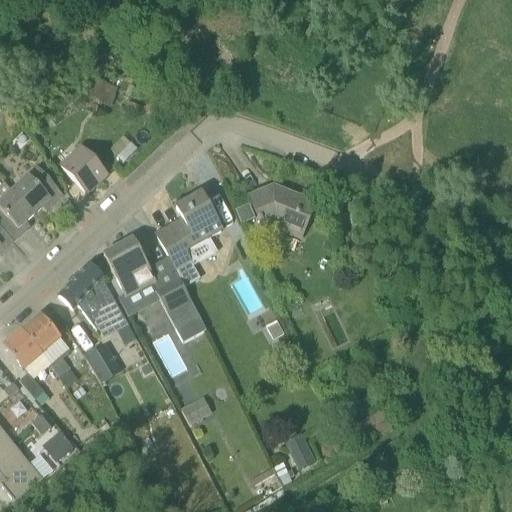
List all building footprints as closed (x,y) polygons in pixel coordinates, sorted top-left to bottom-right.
[(118,90),(98,81),(90,100),(110,108),(118,90)] [(86,196),(107,177),(81,149),(60,169),(86,196)] [(12,193),(34,217),(42,210),(45,214),(63,198),(37,170),(12,193)] [(34,217),(12,193),(10,195),(2,186),(0,187),(0,231),(12,244),(30,228),(26,224),(34,217)] [(303,201),(273,189),(272,193),(264,196),(262,194),(249,199),(266,237),(279,232),(300,240),(312,210),(301,206),(303,201)] [(176,272),(190,263),(185,254),(221,234),(214,222),(215,222),(200,196),(176,210),(182,221),(156,236),(176,272)] [(248,205),(235,211),(241,225),(254,220),(248,205)] [(0,256),(12,244),(0,231),(0,256)] [(126,300),(154,284),(132,243),(104,258),(126,300)] [(126,325),(101,279),(88,266),(58,298),(73,312),(78,307),(100,338),(126,325)] [(169,318),(181,312),(191,306),(177,282),(155,294),(169,318)] [(41,356),(41,357),(59,379),(70,370),(63,361),(69,355),(58,342),(60,341),(40,317),(22,333),(41,356)] [(269,345),(283,337),(274,320),(260,327),(269,345)] [(22,372),(41,357),(41,356),(22,333),(3,349),(22,372)] [(109,344),(87,355),(101,384),(123,374),(109,344)] [(36,402),(44,394),(28,375),(19,383),(36,402)] [(3,393),(8,399),(17,392),(13,386),(3,393)] [(81,389),(72,395),(77,401),(86,395),(81,389)] [(204,419),(196,403),(181,412),(189,428),(204,419)] [(46,424),(41,418),(40,418),(31,425),(31,426),(36,432),(46,424)] [(46,424),(36,432),(41,438),(51,431),(50,430),(46,424)] [(0,460),(15,449),(14,448),(0,429),(0,460)] [(72,452),(59,434),(42,447),(55,465),(72,452)] [(284,444),(298,472),(315,464),(301,435),(284,444)] [(42,483),(15,449),(0,460),(0,477),(4,483),(0,485),(0,487),(14,505),(42,483)] [(285,475),(289,481),(294,478),(291,472),(285,475)] [(285,475),(277,479),(282,488),(290,484),(289,481),(285,475)] [(259,477),(249,483),(254,491),(264,484),(259,477)]
